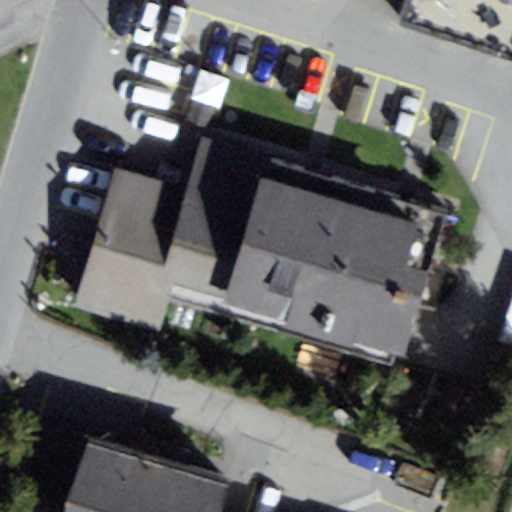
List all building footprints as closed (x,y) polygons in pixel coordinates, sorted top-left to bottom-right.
[(511,0),(404,0),(407,1),(400,24),(511,58),(511,0)] [(163,294),(284,330),(323,197),(262,179),(268,156),(237,147),(208,139),(193,191),(163,294)] [(152,331),(163,294),(193,191),(115,168),(95,237),(74,308),(152,331)] [(418,225),(323,197),(284,330),(400,363),(419,297),(426,275),(405,269),(418,225)] [(219,511),(229,481),(158,460),(94,441),(98,430),(47,415),(21,501),(57,511),(219,511)]
